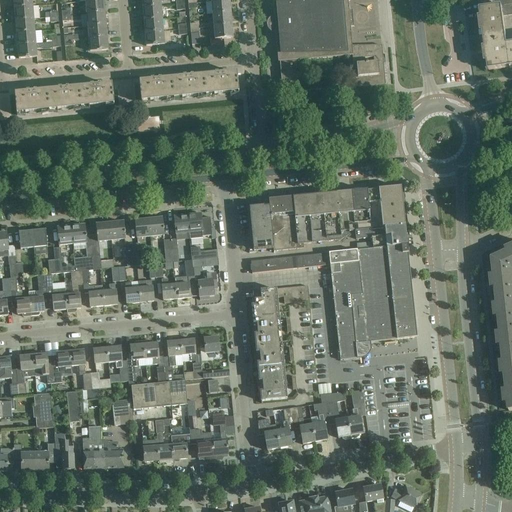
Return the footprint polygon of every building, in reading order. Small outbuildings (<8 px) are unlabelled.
[(13,0),(14,9),(32,7),(31,0),(13,0)] [(86,14),(105,13),(104,0),(85,2),(86,14)] [(160,0),(141,0),(143,9),(161,7),(160,0)] [(278,62),(279,62),(296,61),(352,56),(352,46),(350,27),(354,27),(352,10),(349,10),(348,2),(350,0),(272,0),(274,17),(272,17),(271,18),(270,18),(269,19),(268,20),(267,22),(267,23),(266,24),(266,25),(266,26),(267,27),(267,28),(267,29),(268,30),(269,31),(270,32),(271,33),(272,33),(274,34),(275,34),(278,62)] [(511,0),(497,0),(493,1),(492,0),(478,0),(479,4),(489,2),(490,8),(511,5),(511,0)] [(231,13),(229,1),(211,2),(212,15),(231,13)] [(38,7),(32,7),(14,9),(15,21),(33,20),(39,19),(38,7)] [(161,7),(143,9),(144,21),(162,20),(161,7)] [(480,10),(485,47),(506,44),(502,16),(501,7),(480,10)] [(87,27),(106,25),(105,13),(86,14),(78,15),(78,21),(87,20),(87,27)] [(231,13),(212,15),(213,27),(232,26),(231,13)] [(35,32),(33,20),(15,21),(16,34),(35,32)] [(145,34),(163,32),(162,20),(144,21),(145,34)] [(107,38),(106,25),(87,27),(88,39),(107,38)] [(232,26),(213,27),(214,40),(233,38),(232,26)] [(198,29),(190,29),(191,46),(200,45),(198,29)] [(36,45),(35,32),(16,34),(17,46),(36,45)] [(164,45),(163,32),(145,34),(146,47),(164,45)] [(107,38),(88,39),(89,52),(108,50),(107,38)] [(485,47),(489,71),(511,67),(511,53),(511,43),(506,44),(485,47)] [(36,45),(17,46),(18,59),(37,57),(36,45)] [(355,88),(385,85),(382,46),(352,46),(352,56),(355,88)] [(282,94),(298,93),(296,61),(279,62),(282,94)] [(236,73),(204,76),(206,95),(237,92),(237,95),(238,94),(236,73)] [(171,80),(173,98),(206,95),(204,76),(171,80)] [(139,83),(141,104),(142,104),(142,101),(173,98),(171,80),(139,83)] [(111,85),(79,89),(81,107),(113,104),(113,107),(114,107),(111,85)] [(79,89),(47,92),(49,111),(81,107),(79,89)] [(14,95),(16,116),(17,116),(17,114),(49,111),(47,92),(14,95)] [(161,116),(137,117),(138,131),(161,130),(161,116)] [(353,214),(356,214),(358,231),(405,225),(401,188),(351,193),(353,214)] [(341,241),(348,232),(346,215),(353,214),(351,193),(337,194),(336,194),(338,216),(339,216),(340,231),(341,241)] [(341,241),(340,231),(339,216),(338,216),(336,194),(322,196),(327,243),(341,241)] [(307,197),(312,244),(327,243),(322,196),(307,197)] [(297,245),(312,244),(307,197),(292,198),(297,245)] [(269,207),(273,249),(273,252),(297,250),(297,245),(292,198),(268,201),(269,207)] [(273,249),(269,207),(249,209),(253,249),(249,249),(249,254),(255,253),(255,251),(273,249)] [(187,216),(188,234),(202,233),(202,237),(212,236),(210,218),(201,219),(200,215),(195,216),(194,213),(187,214),(187,216)] [(188,234),(187,216),(174,218),(175,235),(188,234)] [(162,219),(148,220),(150,238),(163,236),(162,219)] [(137,239),(150,238),(148,220),(135,221),(137,239)] [(123,223),(109,224),(111,241),(125,240),(123,223)] [(79,224),(71,225),(73,245),(86,244),(85,236),(84,226),(79,227),(79,224)] [(98,243),(111,241),(109,224),(96,225),(98,243)] [(71,225),(63,226),(63,228),(57,229),(58,239),(59,246),(73,245),(71,225)] [(373,249),(407,246),(405,225),(358,231),(354,231),(355,240),(371,238),(373,249)] [(32,231),(34,249),(47,248),(45,230),(32,231)] [(34,249),(32,231),(19,233),(20,250),(34,249)] [(0,258),(3,258),(3,256),(9,255),(8,251),(7,234),(0,234),(0,258)] [(170,241),(172,263),(179,263),(176,240),(170,241)] [(165,264),(172,263),(170,241),(163,241),(165,264)] [(131,245),(133,267),(145,266),(144,264),(140,265),(138,244),(131,245)] [(98,245),(92,246),(94,271),(101,270),(98,245)] [(133,267),(131,245),(125,246),(127,268),(133,267)] [(75,273),(82,272),(89,272),(89,271),(94,271),(92,246),(85,247),(87,258),(74,260),(75,267),(75,273)] [(356,251),(328,254),(329,266),(330,266),(333,298),(340,361),(357,359),(357,355),(359,355),(361,355),(367,348),(367,343),(417,338),(407,246),(373,249),(366,250),(356,251)] [(75,267),(72,267),(72,266),(70,265),(67,265),(66,267),(66,268),(62,268),(60,248),(53,249),(54,261),(55,266),(55,275),(63,274),(71,273),(75,273),(75,267)] [(191,262),(201,261),(205,260),(204,253),(198,254),(198,249),(190,250),(191,262)] [(511,250),(492,260),(509,412),(511,411),(511,250)] [(181,263),(191,262),(190,253),(180,254),(181,263)] [(9,257),(8,257),(9,266),(10,279),(15,279),(17,279),(17,278),(16,270),(16,269),(15,265),(15,257),(9,257)] [(252,274),(292,270),(291,258),(251,262),(252,274)] [(205,260),(201,261),(191,262),(192,269),(206,267),(205,260)] [(17,278),(17,279),(23,278),(22,264),(15,265),(16,269),(16,270),(17,278)] [(155,265),(156,279),(163,279),(162,265),(155,265)] [(125,268),(118,269),(120,283),(126,282),(125,268)] [(113,283),(120,283),(118,269),(111,270),(113,283)] [(82,272),(75,273),(71,273),(72,289),(73,296),(66,296),(67,311),(80,309),(79,295),(78,289),(78,286),(83,286),(82,272)] [(89,272),(82,272),(83,286),(90,285),(89,272)] [(216,289),(215,274),(205,275),(206,283),(198,283),(200,300),(209,299),(208,297),(213,296),(213,289),(216,289)] [(49,276),(45,276),(47,298),(52,298),(54,312),(67,311),(65,290),(52,291),(51,275),(49,276)] [(45,276),(37,277),(39,293),(36,293),(36,299),(30,300),(31,317),(38,316),(39,315),(39,313),(44,313),(43,299),(47,298),(45,276)] [(176,286),(177,300),(190,299),(189,286),(195,286),(194,278),(182,279),(175,280),(176,286)] [(10,279),(9,280),(10,292),(11,302),(16,302),(17,315),(22,315),(22,317),(25,318),(31,317),(30,300),(22,301),(22,294),(16,295),(15,279),(10,279)] [(163,301),(177,300),(176,286),(168,287),(167,280),(162,281),(162,287),(163,301)] [(138,283),(139,289),(141,303),(153,302),(152,288),(151,282),(138,283)] [(141,303),(139,289),(132,290),(131,284),(125,284),(126,291),(125,291),(127,305),(141,303)] [(102,293),(104,307),(117,306),(116,292),(115,292),(115,285),(109,286),(110,292),(102,293)] [(104,307),(102,293),(95,293),(95,287),(89,288),(90,294),(89,294),(90,308),(104,307)] [(309,302),(307,287),(253,292),(254,301),(251,301),(261,402),(287,399),(277,299),(283,298),(284,304),(309,302)] [(180,339),(182,356),(189,356),(190,362),(195,361),(196,365),(193,365),(194,373),(184,374),(184,375),(185,382),(203,380),(202,373),(200,355),(195,355),(194,340),(189,341),(189,339),(188,338),(180,339)] [(220,359),(218,338),(204,339),(206,361),(220,359)] [(173,383),(173,376),(172,367),(176,367),(176,363),(175,357),(182,356),(180,339),(173,340),(172,341),(172,343),(167,343),(168,358),(163,358),(166,384),(169,383),(173,383)] [(145,357),(145,355),(144,345),(143,342),(136,343),(135,344),(135,346),(130,347),(131,357),(132,361),(132,368),(134,367),(139,367),(138,361),(145,360),(145,357)] [(157,344),(152,344),(152,343),(151,342),(143,342),(144,345),(145,355),(145,357),(145,360),(152,359),(153,366),(158,365),(159,368),(156,368),(158,384),(166,384),(163,358),(158,359),(157,344)] [(129,383),(129,382),(128,374),(127,362),(122,362),(120,348),(107,349),(108,364),(115,363),(116,369),(121,369),(121,371),(119,371),(120,383),(128,382),(128,383),(129,383)] [(71,367),(69,349),(61,350),(61,353),(57,354),(58,368),(53,369),(54,384),(62,384),(61,375),(65,374),(64,368),(71,367)] [(69,349),(71,367),(78,367),(79,376),(83,376),(84,391),(92,391),(91,374),(85,375),(84,366),(85,366),(83,351),(70,352),(70,349),(69,349)] [(108,364),(107,349),(93,350),(95,365),(96,371),(102,371),(101,364),(108,364)] [(54,384),(53,369),(52,358),(47,359),(46,355),(41,355),(41,352),(32,353),(33,356),(34,366),(34,371),(42,370),(42,376),(46,376),(47,385),(54,384)] [(33,356),(32,353),(24,354),(24,357),(20,357),(21,372),(22,372),(22,378),(35,377),(34,371),(34,366),(33,356)] [(0,380),(11,379),(12,385),(17,385),(15,370),(11,371),(10,358),(0,359),(0,380)] [(221,371),(202,373),(203,380),(221,378),(221,371)] [(91,374),(92,391),(111,389),(110,380),(99,381),(99,373),(91,374)] [(135,373),(128,374),(129,382),(129,383),(129,387),(131,387),(134,387),(136,386),(135,373)] [(219,393),(217,381),(208,382),(209,394),(219,393)] [(185,382),(173,383),(169,383),(171,407),(187,406),(187,403),(187,402),(185,382)] [(157,409),(171,407),(169,383),(166,384),(158,384),(154,385),(157,409)] [(17,385),(18,397),(27,397),(25,384),(17,385)] [(154,385),(148,385),(136,386),(134,387),(131,387),(133,411),(157,409),(154,385)] [(362,392),(351,393),(355,417),(347,419),(350,436),(351,439),(357,438),(359,437),(359,435),(363,434),(360,417),(365,416),(363,399),(362,392)] [(80,422),(77,393),(66,394),(69,423),(80,422)] [(51,395),(37,396),(34,396),(35,408),(52,406),(51,395)] [(330,425),(335,424),(338,439),(342,438),(342,440),(345,441),(351,439),(350,436),(347,419),(340,420),(336,402),(335,403),(333,395),(331,395),(325,396),(326,404),(329,420),(330,425)] [(6,399),(0,399),(0,419),(2,420),(2,410),(7,410),(14,410),(13,399),(6,399)] [(133,424),(130,400),(111,403),(114,426),(133,424)] [(187,406),(188,418),(196,418),(194,401),(187,402),(187,403),(187,406)] [(330,425),(329,420),(326,404),(321,405),(313,406),(314,412),(317,411),(320,424),(312,425),(315,443),(327,441),(325,426),(330,425)] [(297,408),(291,409),(294,430),(299,429),(302,445),(315,443),(312,425),(304,427),(303,419),(301,408),(297,408)] [(284,430),(276,432),(279,449),(292,447),(289,431),(294,430),(291,409),(283,411),(285,422),(283,422),(284,430)] [(196,418),(188,418),(190,431),(190,433),(196,433),(197,433),(196,429),(197,429),(197,427),(196,417),(196,418)] [(37,430),(53,429),(53,418),(36,420),(37,430)] [(279,449),(276,432),(275,426),(270,427),(268,420),(258,422),(259,436),(264,436),(267,451),(279,449)] [(155,422),(156,434),(157,448),(158,462),(165,461),(165,464),(166,465),(173,464),(172,446),(164,447),(163,434),(162,421),(155,422)] [(148,435),(156,434),(155,422),(147,422),(148,435)] [(94,470),(104,469),(104,451),(103,451),(102,445),(100,445),(100,440),(100,427),(92,428),(92,439),(92,452),(93,452),(94,470)] [(201,427),(197,427),(197,429),(196,429),(197,433),(196,433),(197,436),(196,436),(197,444),(198,458),(204,458),(204,461),(205,462),(213,461),(211,443),(202,443),(201,436),(202,436),(201,427)] [(225,433),(220,434),(221,442),(211,443),(213,461),(221,460),(222,459),(222,456),(228,456),(226,441),(225,433)] [(83,470),(94,470),(93,452),(92,452),(92,439),(89,439),(89,436),(89,439),(83,439),(83,470)] [(172,446),(173,464),(173,460),(187,459),(186,445),(179,446),(178,439),(176,437),(171,437),(172,446)] [(55,445),(55,460),(56,460),(56,458),(62,458),(63,471),(74,470),(73,455),(68,455),(67,442),(62,442),(61,438),(55,438),(55,445)] [(107,440),(100,440),(100,445),(102,445),(103,451),(104,451),(104,469),(124,469),(123,451),(118,451),(118,442),(107,443),(107,440)] [(14,450),(14,461),(21,461),(21,472),(35,472),(35,454),(21,454),(21,445),(14,445),(14,450)] [(55,460),(55,445),(48,445),(48,453),(35,454),(35,472),(49,471),(48,460),(55,460)] [(158,462),(157,448),(143,449),(144,463),(158,462)] [(14,465),(14,461),(14,450),(0,450),(1,457),(0,456),(0,472),(8,472),(8,465),(14,465)] [(363,489),(366,503),(373,501),(374,511),(385,511),(386,502),(383,503),(380,486),(363,489)] [(420,495),(406,488),(402,495),(395,491),(391,497),(414,508),(420,495)] [(334,508),(334,511),(342,511),(342,507),(350,506),(354,505),(351,491),(342,493),(343,494),(336,496),(335,493),(335,494),(338,507),(334,508)] [(330,511),(328,498),(327,499),(327,498),(317,500),(317,498),(309,500),(309,501),(299,503),(300,511),(330,511)] [(386,502),(385,511),(393,511),(394,501),(386,500),(386,502)] [(279,511),(294,511),(292,503),(286,504),(285,502),(280,504),(280,505),(279,505),(279,511)]
